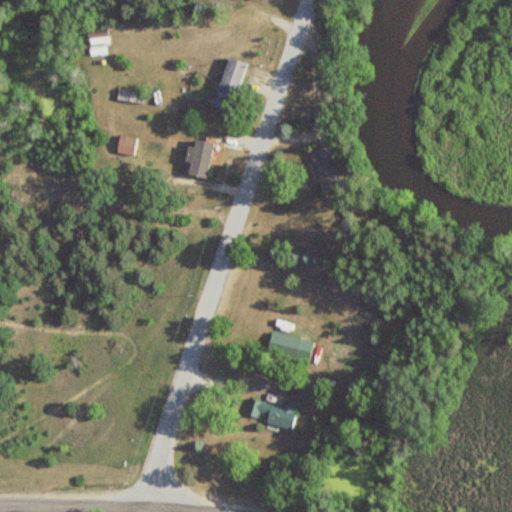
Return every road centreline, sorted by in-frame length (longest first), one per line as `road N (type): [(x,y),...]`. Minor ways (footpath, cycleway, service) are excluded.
road 1 (residential): [(140,507),(304,0)]
road 2 (tertiary): [(60,506),(202,511)]
